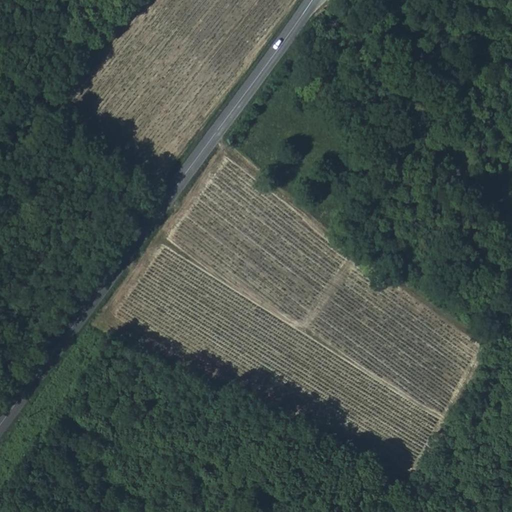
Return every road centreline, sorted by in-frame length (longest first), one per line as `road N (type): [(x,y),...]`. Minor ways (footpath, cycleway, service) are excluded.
road 1 (secondary): [(311,0),(0,429)]
road 2 (track): [(363,0),(511,258)]
